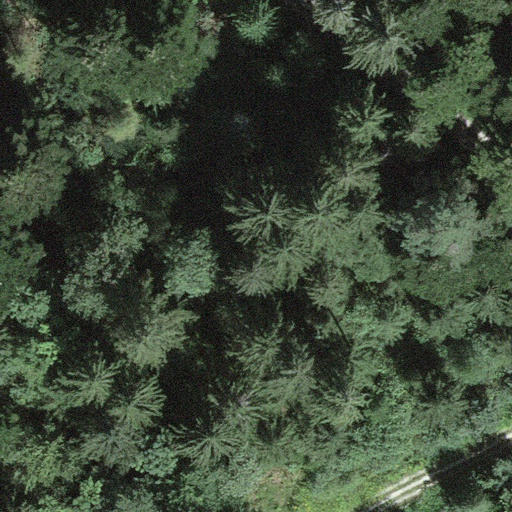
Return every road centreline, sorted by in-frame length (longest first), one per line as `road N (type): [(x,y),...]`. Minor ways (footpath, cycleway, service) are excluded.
road 1 (track): [(275,0),(511,188)]
road 2 (track): [(375,511),(511,436)]
